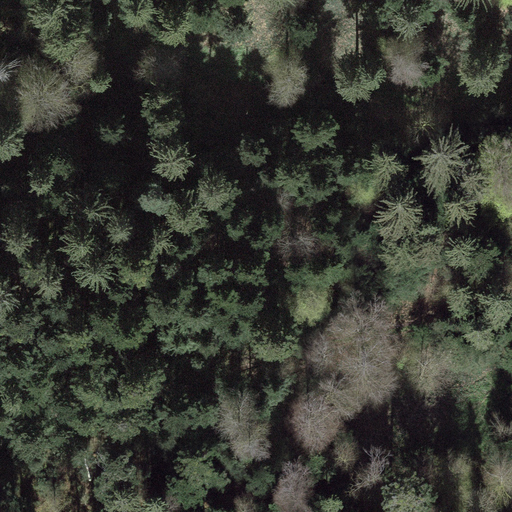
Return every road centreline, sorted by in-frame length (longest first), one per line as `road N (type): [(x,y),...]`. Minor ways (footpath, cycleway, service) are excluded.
road 1 (track): [(511,261),(416,328),(237,364),(0,454)]
road 2 (track): [(511,129),(370,89),(272,72)]
